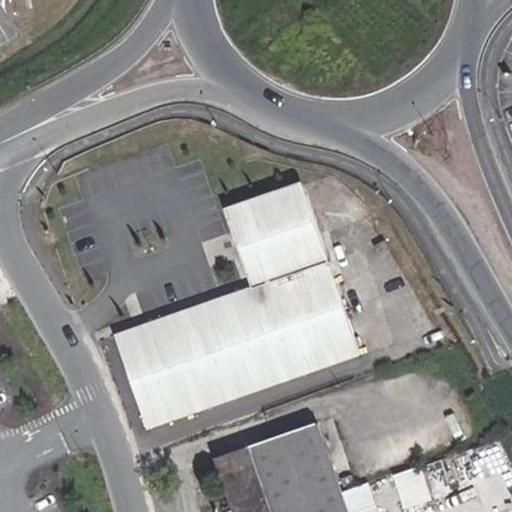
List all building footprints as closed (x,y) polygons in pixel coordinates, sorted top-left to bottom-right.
[(222,204),(239,250),(315,221),(302,178),(222,204)] [(241,315),(122,361),(147,433),(363,360),(315,221),(239,250),(248,279),(230,287),(241,315)] [(109,328),(122,361),(241,315),(230,287),(179,304),(109,328)] [(235,511),(230,511),(344,511),(318,427),(218,458),(235,511)] [(403,472),(415,506),(441,497),(429,463),(403,472)]
